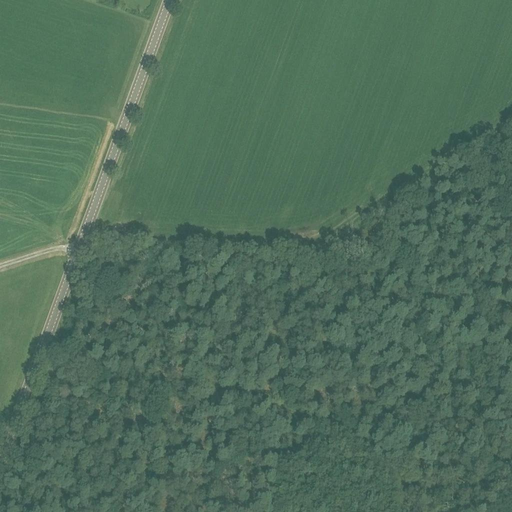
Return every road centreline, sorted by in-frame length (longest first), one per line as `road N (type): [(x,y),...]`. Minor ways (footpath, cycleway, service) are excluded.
road 1 (tertiary): [(0,471),(169,0)]
road 2 (track): [(312,412),(239,391),(143,379),(49,336)]
